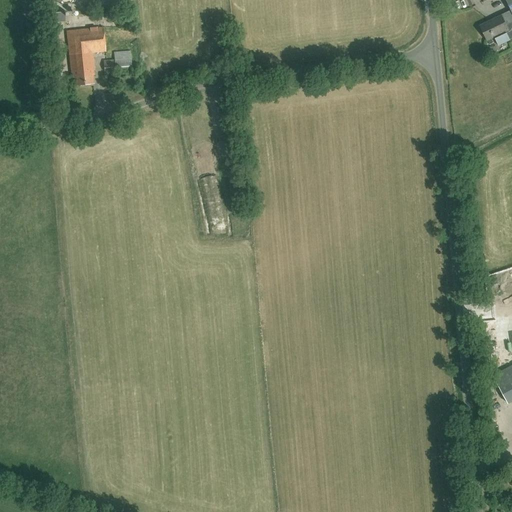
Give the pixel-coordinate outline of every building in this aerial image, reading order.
[(88,11),(103,9),(102,1),(87,2),(88,11)] [(49,87),(61,85),(56,22),(65,21),(64,12),(42,14),(49,87)] [(499,45),(511,38),(511,22),(506,25),(502,15),(480,26),(487,40),(495,37),(499,45)] [(93,53),(106,52),(103,27),(66,31),(71,78),(74,77),(75,86),(94,84),(93,75),(94,75),(94,70),(95,70),(93,53)] [(114,59),(103,60),(104,72),(132,70),(131,51),(114,52),(114,59)] [(511,392),(496,393),(497,414),(511,413),(511,392)]
